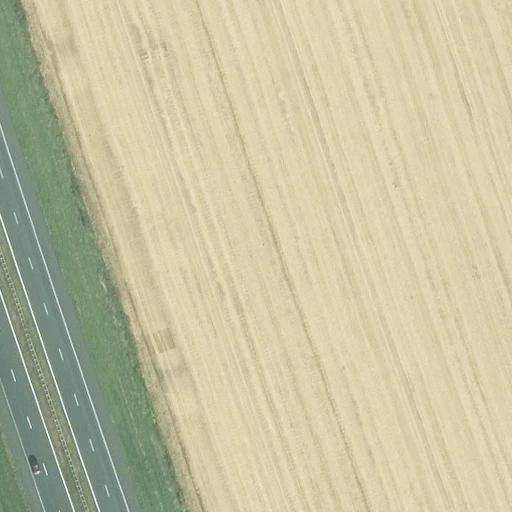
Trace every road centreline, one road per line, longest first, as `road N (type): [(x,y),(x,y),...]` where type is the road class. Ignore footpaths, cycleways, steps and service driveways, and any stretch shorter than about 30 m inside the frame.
road 1 (motorway): [(113,511),(0,174)]
road 2 (motorway): [(0,336),(58,511)]
